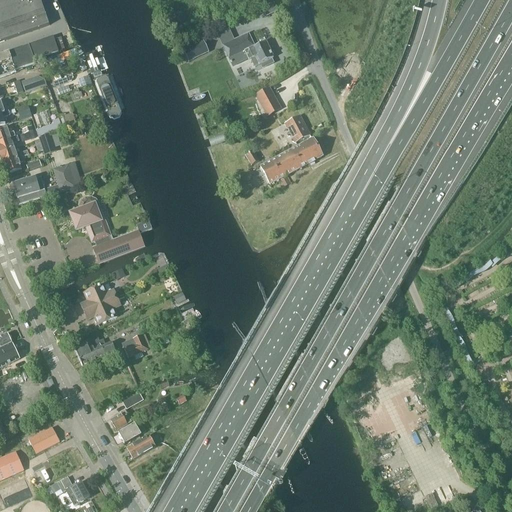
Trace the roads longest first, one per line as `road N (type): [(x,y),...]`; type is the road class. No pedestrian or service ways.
road 1 (motorway): [(224,511),(511,9)]
road 2 (unclassified): [(511,498),(466,417),(295,0)]
road 3 (motorway): [(247,511),(504,66)]
road 4 (motorway): [(354,211),(179,511)]
road 5 (tertiary): [(133,511),(68,394),(0,236)]
road 6 (motorway): [(482,0),(354,211)]
road 7 (motorway): [(438,0),(419,64),(354,211)]
